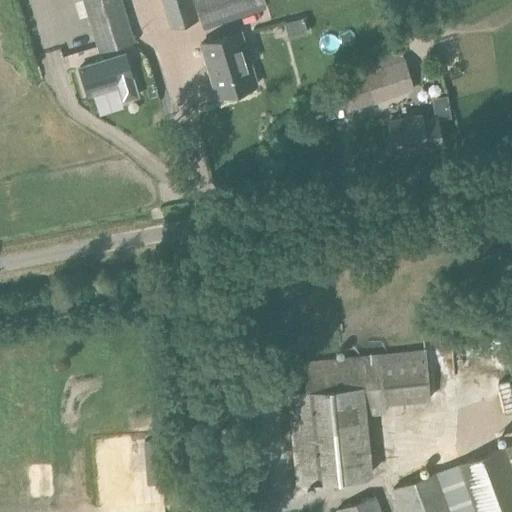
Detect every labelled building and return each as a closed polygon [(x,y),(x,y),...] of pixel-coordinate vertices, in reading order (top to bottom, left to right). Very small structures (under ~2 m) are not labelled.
[(84,0),(100,49),(135,38),(123,0),(84,0)] [(165,0),(173,21),(201,12),(203,16),(250,0),(165,0)] [(282,19),(285,31),(301,27),(298,16),(282,19)] [(218,96),(257,84),(241,32),(202,43),(218,96)] [(343,109),(415,86),(405,53),(332,76),(343,109)] [(123,54),(75,68),(84,94),(110,85),(114,99),(135,92),(123,54)] [(139,70),(151,66),(147,54),(135,58),(139,70)] [(423,118),(422,114),(389,119),(394,151),(427,146),(427,144),(444,141),(441,115),(423,118)] [(336,326),(337,338),(377,337),(376,325),(336,326)] [(298,482),(373,476),(368,410),(388,409),(387,401),(431,397),(427,350),(306,360),(309,392),(290,393),(298,482)] [(285,440),(255,444),(261,485),(291,481),(285,440)] [(476,511),(511,511),(511,441),(457,462),(476,511)] [(401,511),(450,511),(435,471),(392,487),(401,511)] [(337,511),(379,511),(373,495),(336,509),(337,511)]
